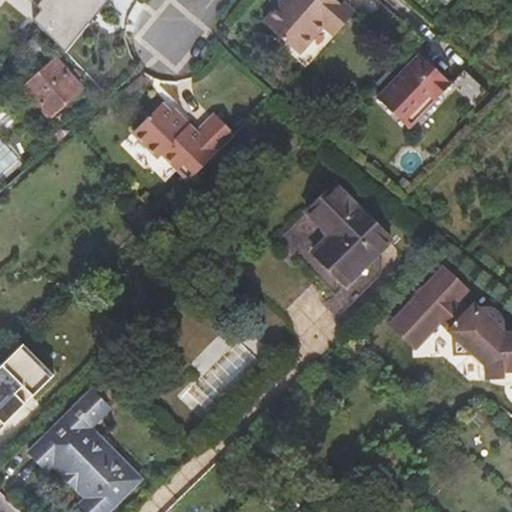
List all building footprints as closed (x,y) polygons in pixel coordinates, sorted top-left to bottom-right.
[(21,0),(70,44),(109,2),(106,0),(21,0)] [(331,0),(276,0),(258,17),(296,58),(344,14),(331,0)] [(417,70),(426,61),(422,57),(413,66),(417,70)] [(428,94),(435,102),(451,86),(426,61),(417,70),(413,66),(381,98),(401,119),(404,117),(409,122),(417,113),(420,108),(418,104),(428,94)] [(82,90),(59,63),(29,90),(51,117),(82,90)] [(489,96),(466,73),(452,87),(476,109),(489,96)] [(410,128),(435,102),(428,94),(418,104),(420,108),(417,113),(409,122),(404,117),(401,119),(410,128)] [(167,153),(193,179),(238,135),(218,116),(201,131),(186,117),(183,121),(174,112),(165,103),(138,131),(163,156),(167,153)] [(177,108),(174,112),(183,121),(186,117),(177,108)] [(22,158),(0,133),(0,173),(2,176),(22,158)] [(393,242),(337,186),(310,213),(333,237),(317,254),(349,286),(393,242)] [(145,226),(156,215),(148,207),(138,217),(145,226)] [(180,255),(189,247),(179,237),(170,246),(180,255)] [(453,354),(475,353),(486,364),(487,377),(505,377),(505,369),(511,369),(511,330),(501,331),(501,329),(503,326),(503,323),(503,319),(501,315),(499,312),(497,310),(496,310),(495,308),(491,307),(488,306),(485,306),(481,307),(479,308),(476,309),(473,312),(460,300),(470,290),(453,275),(450,273),(447,273),(443,274),(441,276),(438,279),(435,276),(425,287),(422,288),(419,290),(416,292),(414,295),(413,297),(412,300),(397,318),(413,334),(429,334),(443,319),(453,327),(449,331),(453,334),(453,354)] [(25,345),(0,369),(0,421),(5,427),(55,377),(25,345)] [(92,428),(110,409),(92,391),(31,454),(48,472),(54,466),(86,498),(81,505),(88,511),(111,511),(143,480),(92,428)] [(177,511),(178,511),(198,511),(187,500),(177,511)]
